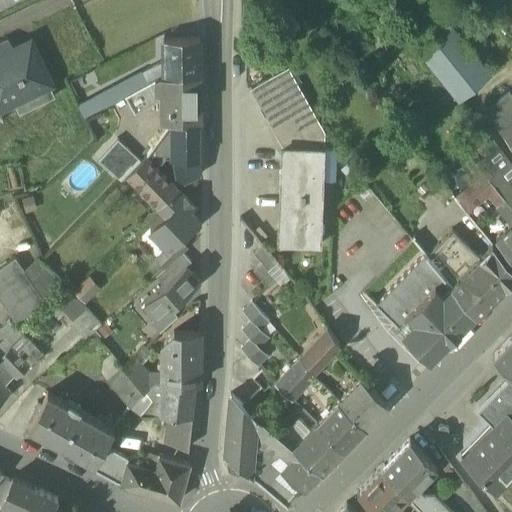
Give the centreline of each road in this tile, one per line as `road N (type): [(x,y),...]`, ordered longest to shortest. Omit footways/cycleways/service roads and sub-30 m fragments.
road 1 (residential): [(219,506),(210,464),(219,0)]
road 2 (tertiary): [(302,511),(417,417),(511,317)]
road 3 (tertiary): [(121,511),(0,448)]
